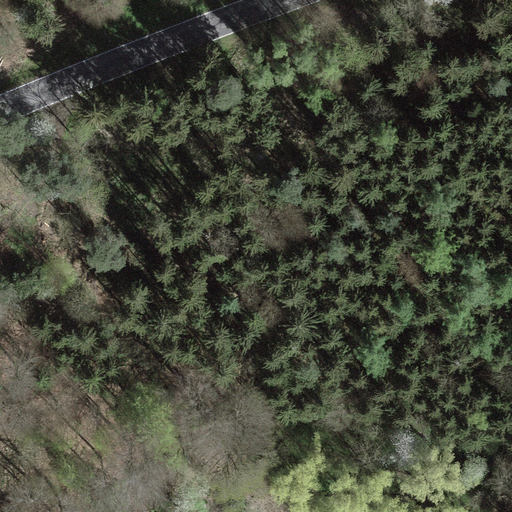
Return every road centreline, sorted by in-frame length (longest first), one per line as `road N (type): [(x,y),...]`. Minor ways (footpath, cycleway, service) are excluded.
road 1 (tertiary): [(271,0),(0,112)]
road 2 (track): [(0,244),(57,145),(64,83)]
